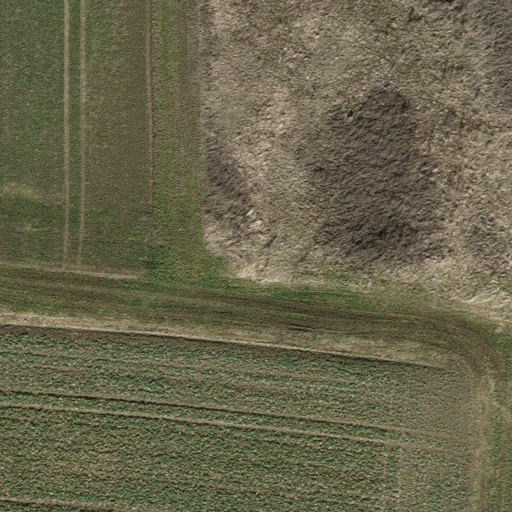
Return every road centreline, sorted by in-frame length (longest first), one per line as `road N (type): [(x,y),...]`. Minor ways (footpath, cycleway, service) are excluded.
road 1 (track): [(0,290),(511,357)]
road 2 (track): [(494,355),(486,511)]
